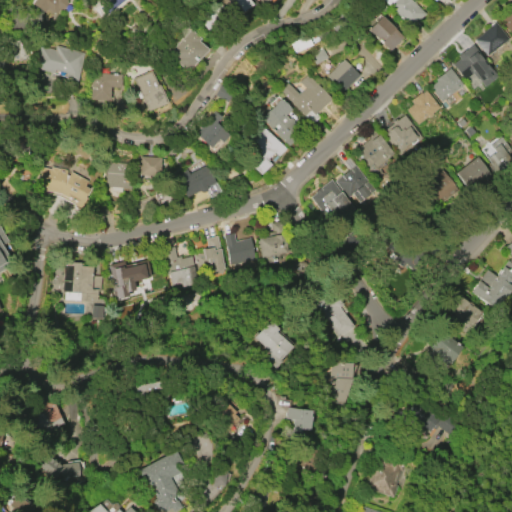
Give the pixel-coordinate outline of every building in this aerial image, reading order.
[(43,12),(32,4),(34,0),(62,0),(66,4),(62,10),(59,10),(57,12),(55,13),(50,14),(44,10),(43,12)] [(223,0),(249,0),(254,6),(237,19),(223,0)] [(382,0),(410,0),(424,14),(410,28),(382,0)] [(511,8),(511,31),(510,33),(498,20),(511,8)] [(403,38),(388,52),(367,30),(381,16),(403,38)] [(486,56),(473,40),(495,22),(508,38),(486,56)] [(169,52),(191,29),(200,38),(198,41),(207,50),(185,72),(173,60),(176,58),(169,52)] [(54,71),(53,72),(34,68),(39,46),(55,50),(56,45),(84,52),(76,82),(64,80),(65,73),(54,71)] [(456,56),(470,45),(495,76),(481,87),(471,74),(463,80),(450,64),(458,58),(456,56)] [(327,58),(314,65),(309,55),(322,49),(327,58)] [(325,76),(343,60),(358,76),(340,93),(325,76)] [(434,79),(448,68),(462,86),(440,102),(428,87),(436,81),(434,79)] [(146,111),(133,78),(152,70),(158,85),(160,84),(167,103),(146,111)] [(108,102),(100,101),(100,102),(95,102),(95,101),(88,100),(91,72),(121,75),(120,88),(109,88),(108,102)] [(307,74),(330,99),(314,114),(318,118),(311,124),(309,121),(307,124),(301,118),(304,116),(279,90),(287,83),(298,95),(305,88),(299,82),(307,74)] [(424,91),(438,108),(431,113),(432,115),(428,118),(427,117),(416,126),(404,110),(411,105),(408,101),(419,93),(420,94),(424,91)] [(261,119),(274,105),(274,104),(279,99),(290,110),(286,114),(303,131),(288,147),(267,127),(268,126),(261,119)] [(221,117),(218,120),(232,133),(221,144),(217,139),(209,148),(197,137),(195,140),(190,135),(213,110),(221,117)] [(390,125),(392,124),(391,122),(395,119),(396,120),(403,115),(421,138),(401,154),(385,134),(386,133),(386,132),(391,127),(390,125)] [(263,127),(284,148),(277,156),(273,152),(267,159),(268,160),(267,161),(270,164),(260,175),(251,166),(256,161),(243,148),(263,127)] [(374,183),(354,158),(361,153),(359,151),(371,142),(370,141),(377,135),(394,156),(376,171),(382,177),(374,183)] [(511,158),(511,155),(500,136),(481,149),(494,170),(511,158)] [(138,156),(159,158),(157,176),(137,174),(138,156)] [(348,157),(376,192),(355,209),(333,182),(348,170),(342,162),(348,157)] [(456,169),(465,189),(488,179),(479,158),(456,169)] [(130,189),(104,187),(106,160),(132,162),(130,189)] [(215,183),(184,197),(174,175),(186,169),(188,174),(206,165),(215,183)] [(57,194),(44,191),(45,188),(36,186),(41,167),(50,169),(51,167),(66,170),(65,175),(67,176),(69,172),(87,181),(86,182),(93,185),(80,209),(73,205),(74,203),(57,194)] [(443,203),(457,191),(440,171),(426,183),(443,203)] [(330,179),(356,211),(334,228),(310,197),(315,193),(313,192),(330,179)] [(285,253),(261,258),(257,239),(271,236),(269,228),(279,225),(285,253)] [(0,229),(14,254),(12,260),(10,265),(0,270),(0,229)] [(230,265),(223,235),(232,233),(234,241),(249,238),(254,259),(230,265)] [(204,239),(216,236),(224,268),(197,275),(192,255),(202,253),(201,250),(206,248),(204,239)] [(511,258),(511,241),(503,248),(511,258)] [(171,286),(162,250),(173,247),(175,258),(180,256),(180,259),(191,257),(196,280),(195,281),(196,285),(182,288),(180,283),(171,286)] [(469,292),(485,269),(493,275),(500,266),(501,267),(506,260),(511,264),(511,271),(510,274),(511,275),(511,287),(495,311),(469,292)] [(108,265),(123,262),(124,268),(138,265),(138,262),(145,261),(149,278),(132,281),(134,288),(125,291),(124,286),(114,288),(108,265)] [(96,290),(95,302),(63,300),(64,293),(58,293),(59,282),(60,282),(62,262),(81,264),(81,266),(91,267),(91,276),(101,277),(99,290),(96,290)] [(353,326),(338,337),(311,301),(330,287),(343,304),(339,307),(353,326)] [(458,295),(483,312),(470,330),(445,313),(458,295)] [(274,332),(291,347),(278,361),(280,363),(273,370),(263,361),(269,355),(262,349),(263,348),(252,338),(268,320),(278,329),(274,332)] [(439,331),(461,347),(450,363),(443,358),(435,369),(423,360),(430,350),(427,348),(439,331)] [(330,362),(353,363),(352,380),(349,380),(342,404),(329,401),(335,379),(329,379),(330,362)] [(54,404),(65,424),(38,438),(30,422),(24,426),(15,409),(30,401),(54,404)] [(402,417),(429,432),(437,418),(410,403),(402,417)] [(285,407),(311,411),(308,431),(298,429),(297,435),(291,434),(293,425),(291,424),(292,420),(284,419),(285,407)] [(42,450),(61,464),(78,462),(80,480),(51,482),(30,466),(42,450)] [(137,471),(175,451),(184,470),(169,478),(184,506),(172,511),(162,511),(161,509),(157,511),(152,500),(155,499),(149,487),(146,489),(137,471)] [(365,488),(375,455),(403,463),(392,497),(365,488)] [(315,478),(319,465),(297,458),(293,471),(315,478)] [(118,511),(107,497),(88,511),(118,511)]
